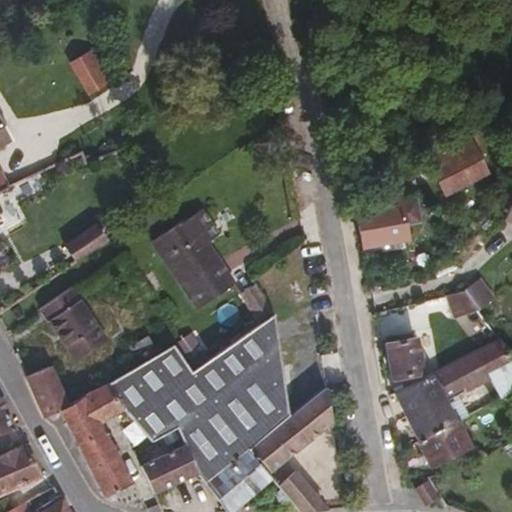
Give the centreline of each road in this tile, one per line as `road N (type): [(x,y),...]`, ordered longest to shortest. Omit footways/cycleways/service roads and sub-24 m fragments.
road 1 (residential): [(284,0),(385,511)]
road 2 (tertiary): [(0,359),(91,511)]
